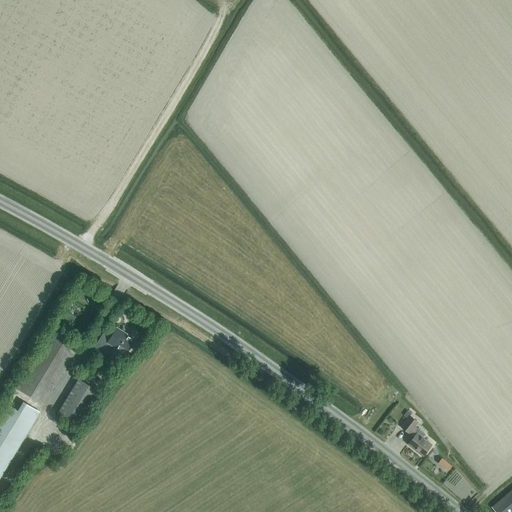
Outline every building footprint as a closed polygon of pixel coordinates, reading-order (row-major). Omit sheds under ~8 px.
[(68,312),(64,319),(74,323),(77,316),(68,312)] [(111,337),(104,332),(94,349),(102,354),(102,353),(108,342),(126,353),(134,340),(116,328),(111,337)] [(17,388),(44,404),(77,350),(50,334),(17,388)] [(58,413),(78,425),(99,391),(79,379),(58,413)] [(7,404),(0,415),(0,476),(38,413),(22,403),(18,410),(7,404)] [(422,456),(431,445),(422,437),(424,434),(414,426),(417,422),(409,416),(400,427),(408,433),(409,433),(414,437),(409,444),(413,448),(422,456)] [(442,459),(439,466),(451,472),(455,465),(442,459)] [(511,511),(511,490),(492,508),(495,511),(511,511)]
